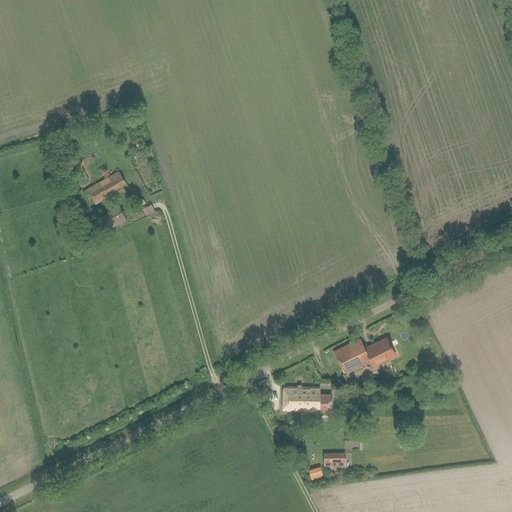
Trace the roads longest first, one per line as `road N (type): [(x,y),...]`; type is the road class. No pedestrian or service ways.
road 1 (unclassified): [(511,239),(0,503)]
road 2 (unknown): [(249,376),(314,511)]
